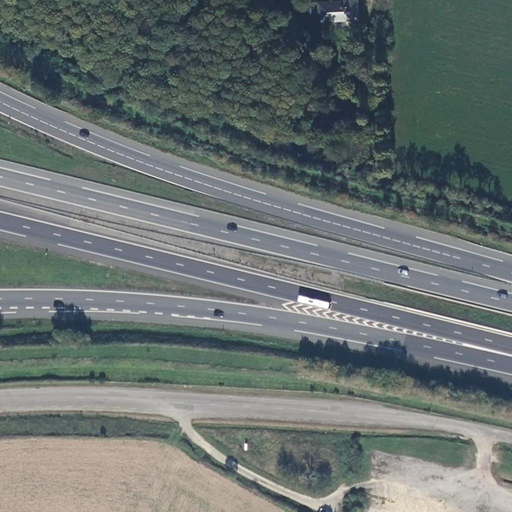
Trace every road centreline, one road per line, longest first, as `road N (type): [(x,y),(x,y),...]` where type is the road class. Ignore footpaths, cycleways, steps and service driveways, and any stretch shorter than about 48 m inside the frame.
road 1 (trunk): [(511,273),(172,174),(0,103)]
road 2 (trunk): [(511,302),(0,177)]
road 3 (trunk): [(0,221),(511,346)]
road 4 (trunk): [(0,299),(174,305),(511,361)]
road 5 (unclassified): [(0,399),(348,413),(511,439)]
road 6 (unknown): [(321,508),(346,492),(379,486),(466,503),(491,435)]
